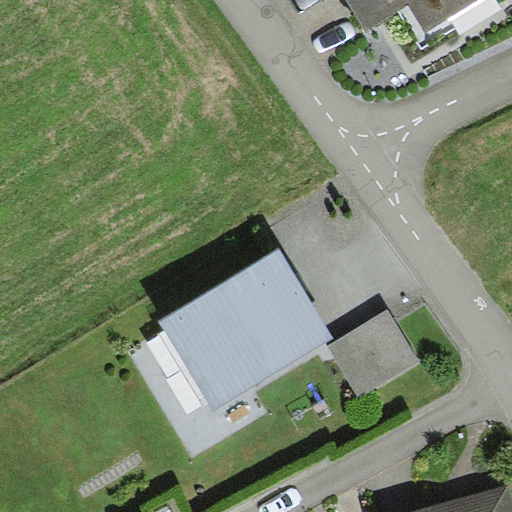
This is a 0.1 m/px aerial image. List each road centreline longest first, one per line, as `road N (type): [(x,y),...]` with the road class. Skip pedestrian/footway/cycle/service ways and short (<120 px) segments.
road 1 (residential): [(360,168),(511,396)]
road 2 (residential): [(235,0),(360,168)]
road 3 (residential): [(360,168),(511,88)]
